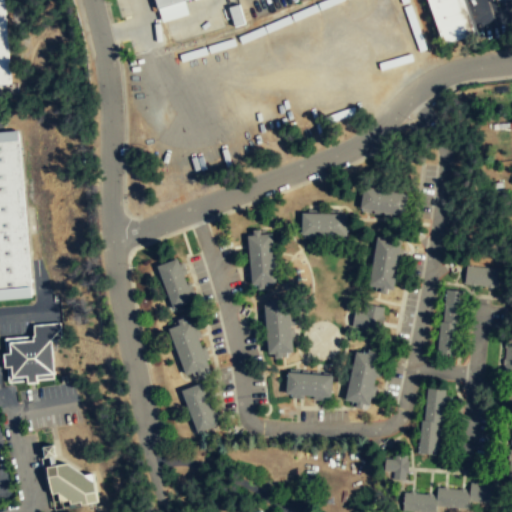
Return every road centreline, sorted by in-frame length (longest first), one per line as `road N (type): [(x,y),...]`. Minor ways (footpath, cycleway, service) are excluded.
road 1 (residential): [(90,0),(112,109),(122,299),(166,511)]
road 2 (residential): [(114,243),(346,150),(435,78),(511,62)]
road 3 (residential): [(7,511),(22,509),(23,473),(7,401)]
